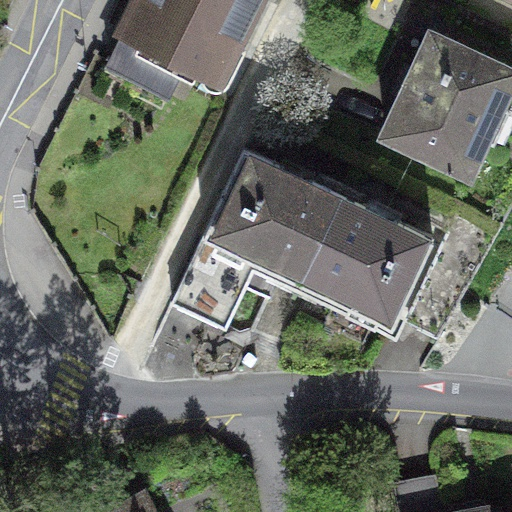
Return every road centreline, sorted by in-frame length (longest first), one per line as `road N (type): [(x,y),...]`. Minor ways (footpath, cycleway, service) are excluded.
road 1 (residential): [(260,401),(61,399),(0,346)]
road 2 (residential): [(511,401),(351,390),(260,401)]
road 3 (residential): [(67,0),(0,132)]
